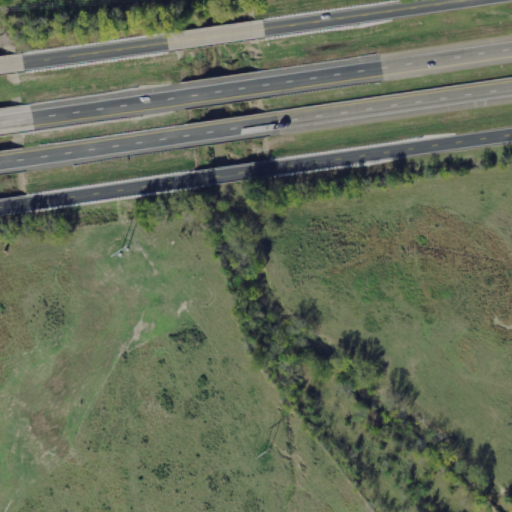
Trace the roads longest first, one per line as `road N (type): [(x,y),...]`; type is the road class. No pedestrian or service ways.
road 1 (motorway): [(511,39),(261,84)]
road 2 (motorway): [(266,122),(511,85)]
road 3 (tertiary): [(272,166),(511,130)]
road 4 (tertiary): [(257,28),(441,0)]
road 5 (tertiary): [(29,202),(195,177)]
road 6 (motorway): [(23,157),(184,134)]
road 7 (motorway): [(185,96),(24,117)]
road 8 (tertiary): [(21,61),(174,39)]
